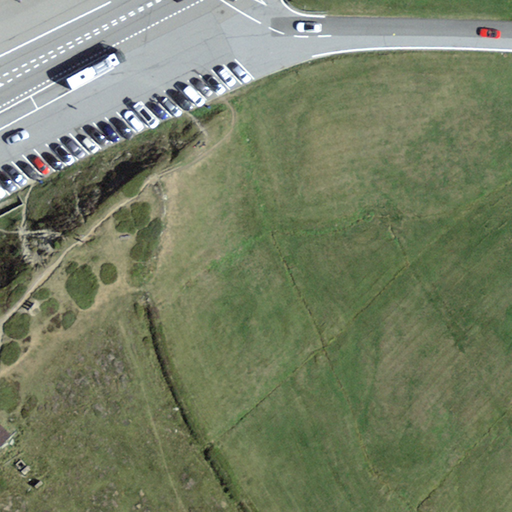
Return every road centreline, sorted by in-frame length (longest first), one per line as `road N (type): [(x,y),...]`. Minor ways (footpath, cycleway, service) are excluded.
road 1 (unclassified): [(511,40),(283,35),(226,0)]
road 2 (primary): [(156,0),(0,79)]
